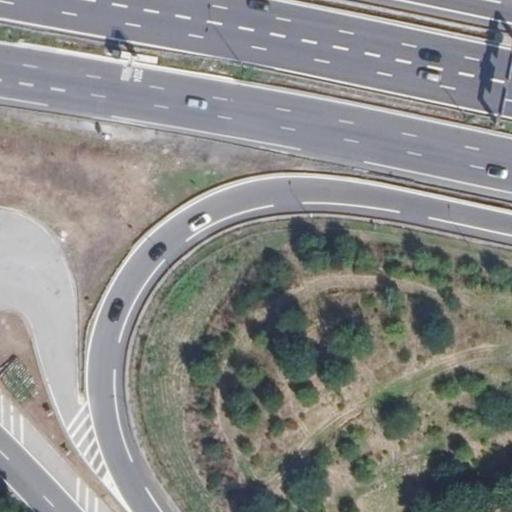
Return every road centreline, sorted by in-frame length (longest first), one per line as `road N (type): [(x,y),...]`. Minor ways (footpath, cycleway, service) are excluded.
road 1 (motorway): [(144,511),(107,429),(102,360),(120,299),(173,235),(234,201),(304,190),(511,226)]
road 2 (motorway): [(0,72),(511,168)]
road 3 (motorway): [(511,84),(84,0)]
